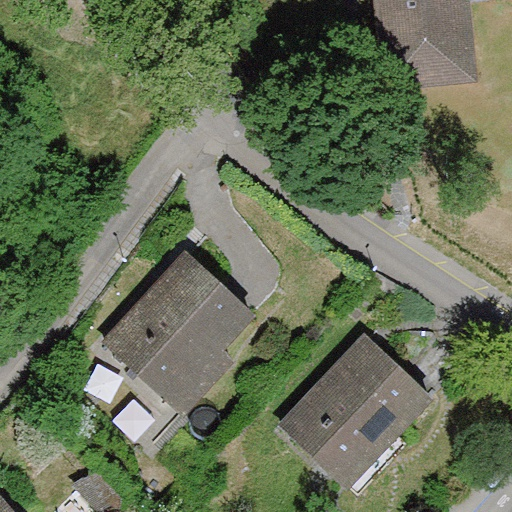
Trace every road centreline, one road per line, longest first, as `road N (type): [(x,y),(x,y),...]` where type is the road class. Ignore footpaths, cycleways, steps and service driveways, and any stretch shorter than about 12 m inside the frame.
road 1 (residential): [(511,320),(389,250),(277,168),(222,106)]
road 2 (residential): [(222,106),(0,382)]
